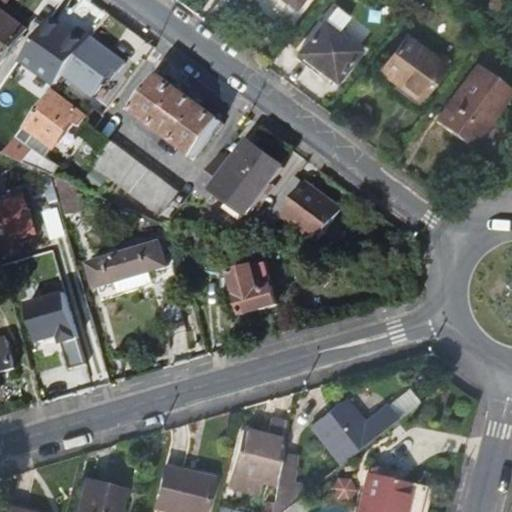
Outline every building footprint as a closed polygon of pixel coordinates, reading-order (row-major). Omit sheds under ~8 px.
[(300,0),(256,0),(285,21),(300,0)] [(297,56),(334,84),(358,52),(336,36),(350,18),(336,7),(322,25),(321,24),(297,56)] [(0,65),(27,30),(0,9),(0,65)] [(27,50),(62,75),(83,47),(70,37),(73,32),(51,16),(27,50)] [(82,20),(73,32),(70,37),(83,47),(91,36),(96,30),(82,20)] [(126,61),(91,36),(83,47),(62,75),(92,97),(115,67),(119,70),(126,61)] [(372,79),(393,95),(397,90),(415,104),(436,76),(396,47),(372,79)] [(40,69),(28,86),(45,99),(59,79),(52,74),(50,76),(40,69)] [(431,126),(468,153),(510,95),(473,69),(431,126)] [(221,122),(158,75),(132,110),(195,157),(221,122)] [(15,118),(25,125),(44,100),(45,99),(28,86),(18,98),(25,103),(15,118)] [(89,116),(53,88),(24,128),(34,136),(53,150),(55,152),(77,123),(81,126),(89,116)] [(412,108),(415,104),(397,90),(393,95),(412,108)] [(47,159),(53,150),(34,136),(28,145),(44,156),(47,159)] [(28,145),(16,139),(4,154),(36,167),(37,168),(44,156),(28,145)] [(232,161),(220,153),(193,188),(204,196),(211,187),(248,215),(285,166),(249,139),(232,161)] [(177,192),(108,141),(92,163),(98,167),(113,178),(161,214),(177,192)] [(50,215),(62,212),(51,174),(38,168),(37,168),(36,167),(50,215)] [(113,178),(98,167),(86,184),(100,195),(113,178)] [(80,213),(71,183),(57,177),(51,174),(62,212),(63,218),(80,213)] [(343,208),(296,174),(271,207),(319,242),(343,208)] [(0,201),(0,238),(9,235),(11,243),(37,235),(26,195),(0,203),(0,201)] [(219,237),(183,232),(182,237),(187,239),(186,245),(216,251),(213,272),(225,274),(229,249),(217,247),(219,237)] [(123,253),(91,262),(98,288),(110,284),(113,296),(155,285),(168,331),(187,326),(163,242),(135,250),(132,242),(120,245),(123,253)] [(267,262),(232,272),(244,316),(280,306),(267,262)] [(32,298),(39,342),(69,337),(73,363),(86,361),(75,291),(32,298)] [(0,373),(16,370),(6,338),(0,339),(0,373)] [(309,425),(340,465),(376,437),(400,418),(419,404),(407,388),(388,402),(364,421),(345,397),(309,425)] [(243,429),(232,474),(246,477),(243,491),(260,495),(263,481),(274,484),(266,511),(271,511),(283,450),(280,449),(287,421),(270,417),(266,434),(243,429)] [(297,453),(283,450),(271,511),(279,511),(296,499),(298,485),(289,483),(297,453)] [(203,511),(212,477),(166,465),(155,507),(174,511),(203,511)] [(417,511),(424,486),(368,472),(357,511),(417,511)] [(229,487),(243,491),(246,477),(232,474),(229,487)] [(84,481),(76,511),(118,511),(124,490),(84,481)] [(301,511),(303,508),(296,499),(279,511),(301,511)]
